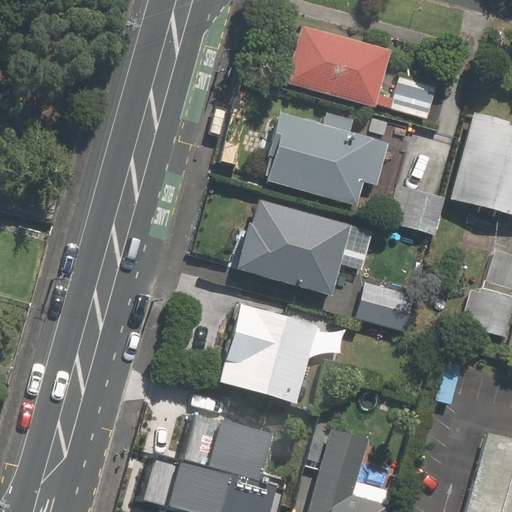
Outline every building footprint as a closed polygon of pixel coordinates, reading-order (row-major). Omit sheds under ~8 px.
[(300,26),(286,80),(429,117),(438,83),(383,69),(388,49),(300,26)] [(322,121),(280,110),(262,179),(358,203),(364,182),(379,186),(391,140),(351,130),(354,118),(324,111),(322,121)] [(511,121),(473,111),(451,199),(511,214),(511,121)] [(442,195),(392,183),(382,223),(433,235),(442,195)] [(360,273),(372,230),(258,198),(250,225),(241,222),(230,263),(332,292),(339,267),(360,273)] [(470,285),(459,324),(501,336),(511,298),(511,255),(492,250),(481,288),(470,285)] [(407,295),(366,281),(356,310),(397,323),(407,295)] [(338,353),(345,332),(243,301),(219,379),(294,402),(311,345),(338,353)] [(451,403),(457,363),(440,361),(434,400),(451,403)] [(191,412),(178,460),(232,474),(260,481),(273,434),(191,412)] [(384,511),(389,492),(354,482),(366,438),(333,429),(330,439),(311,434),(304,458),(323,464),(309,511),(384,511)] [(511,511),(511,437),(489,432),(467,511),(511,511)] [(221,511),(232,474),(178,460),(148,451),(134,502),(170,511),(221,511)] [(279,511),(286,488),(260,481),(232,474),(221,511),(279,511)]
